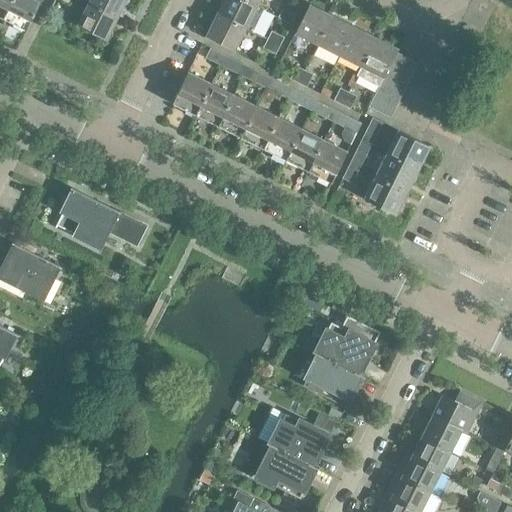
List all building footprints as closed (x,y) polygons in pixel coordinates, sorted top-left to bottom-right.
[(0,0),(0,15),(4,18),(12,0),(0,0)] [(27,29),(41,0),(12,0),(4,18),(27,29)] [(118,16),(126,0),(90,0),(89,2),(118,16)] [(247,27),(258,5),(247,0),(224,0),(218,12),(247,27)] [(107,38),(118,16),(89,2),(78,24),(107,38)] [(318,43),(332,15),(310,3),(295,32),(318,43)] [(292,22),(296,14),(283,7),(279,16),(292,22)] [(236,49),(247,27),(218,12),(207,35),(236,49)] [(340,54),(354,26),(332,15),(318,43),(340,54)] [(44,25),(60,33),(63,26),(48,18),(44,25)] [(362,65),(376,37),(354,26),(340,54),(362,65)] [(281,44),(285,36),(272,29),(268,38),(281,44)] [(386,75),(391,64),(396,53),(399,48),(376,37),(362,65),(357,74),(380,85),(386,75)] [(277,52),(281,44),(268,38),(264,46),(277,52)] [(222,64),(226,54),(211,46),(207,56),(222,64)] [(412,75),(418,64),(396,53),(391,64),(412,75)] [(237,71),(241,62),(226,54),(222,64),(237,71)] [(407,85),(412,75),(391,64),(386,75),(407,85)] [(299,81),(305,69),(297,65),(291,77),(299,81)] [(267,86),(271,76),(256,69),(251,79),(267,86)] [(308,85),(314,73),(305,69),(299,81),(308,85)] [(196,114),(211,82),(189,71),(173,102),(196,114)] [(401,96),(407,85),(386,75),(380,85),(380,86),(401,96)] [(282,93),(286,84),(271,76),(267,86),(282,93)] [(218,125),(234,94),(211,82),(196,114),(218,125)] [(396,107),(401,96),(380,86),(374,97),(396,107)] [(343,103),(349,91),(340,87),(334,99),(343,103)] [(351,108),(357,95),(349,91),(343,103),(351,108)] [(312,109),(317,99),(302,92),(297,101),(312,109)] [(241,136),(256,105),(234,94),(218,125),(241,136)] [(390,118),(396,107),(374,97),(369,107),(390,118)] [(327,116),(331,106),(317,99),(312,109),(327,116)] [(263,148),(279,116),(256,105),(241,136),(263,148)] [(357,131),(362,122),(347,115),(342,124),(357,131)] [(286,159),(302,128),(279,116),(263,148),(286,159)] [(372,147),(383,124),(373,119),(362,142),(372,147)] [(309,170),(324,139),(302,128),(286,159),(309,170)] [(418,171),(430,147),(399,132),(387,155),(418,171)] [(332,182),(347,151),(324,139),(309,170),(332,182)] [(360,170),(372,147),(362,142),(350,165),(360,170)] [(407,193),(418,171),(387,155),(376,178),(407,193)] [(353,185),(360,170),(350,165),(343,180),(353,185)] [(396,216),(407,193),(376,178),(364,200),(396,216)] [(150,224),(119,209),(77,188),(59,224),(102,245),(109,230),(140,244),(150,224)] [(16,246),(0,277),(43,299),(44,299),(60,268),(62,269),(63,268),(14,243),(13,244),(16,246)] [(317,296),(307,291),(302,303),(311,307),(317,296)] [(380,333),(348,317),(342,329),(331,323),(316,353),(313,352),(312,353),(318,356),(319,355),(359,375),(380,333)] [(0,361),(15,332),(0,324),(0,361)] [(365,378),(359,375),(319,355),(318,356),(303,386),(346,408),(361,377),(364,379),(365,378)] [(482,403),(459,391),(454,402),(442,396),(432,416),(462,431),(461,432),(466,435),(482,403)] [(267,443),(266,444),(272,447),(313,466),(328,436),(324,433),(314,429),(285,414),(270,444),(267,443)] [(451,451),(461,432),(462,431),(432,416),(422,436),(451,451)] [(511,454),(511,434),(509,441),(502,437),(486,469),(493,473),(504,451),(511,454)] [(441,471),(451,451),(422,436),(412,457),(441,471)] [(272,447),(257,477),(300,499),(315,469),(318,470),(319,469),(313,466),(272,447)] [(431,492),(441,471),(412,457),(407,454),(396,475),(431,492)] [(474,473),(468,484),(476,488),(482,478),(474,473)] [(419,511),(420,511),(431,492),(396,475),(386,495),(419,511)] [(508,497),(511,490),(511,489),(500,483),(496,491),(508,497)] [(281,511),(238,490),(232,503),(239,507),(236,511),(281,511)] [(419,511),(386,495),(377,511),(419,511)] [(289,511),(293,503),(280,496),(276,504),(289,511)]
